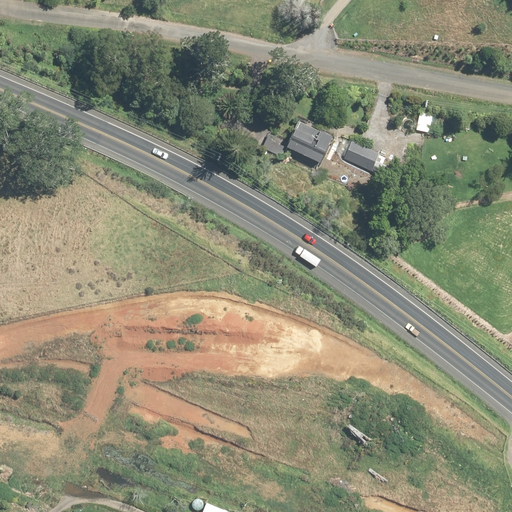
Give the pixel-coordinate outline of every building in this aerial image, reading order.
[(434,115),(420,112),(416,131),(429,134),(434,115)] [(332,138),(297,123),(286,148),(321,163),(332,138)] [(284,147),(268,139),(263,148),(279,156),(284,147)] [(385,158),(343,140),(336,155),(378,174),(385,158)] [(0,485),(7,488),(30,497),(44,457),(21,449),(25,438),(0,429),(0,485)] [(83,488),(93,465),(73,457),(64,480),(83,488)] [(228,511),(206,503),(202,511),(228,511)]
